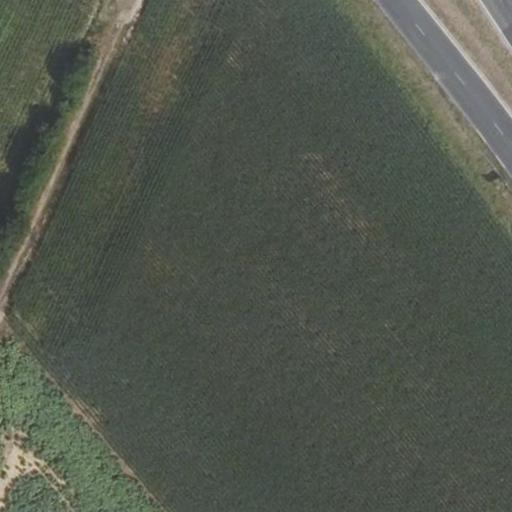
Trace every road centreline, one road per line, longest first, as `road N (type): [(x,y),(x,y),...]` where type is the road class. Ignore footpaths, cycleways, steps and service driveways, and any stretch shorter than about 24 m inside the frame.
road 1 (track): [(0,304),(136,0)]
road 2 (primary): [(397,0),(511,148)]
